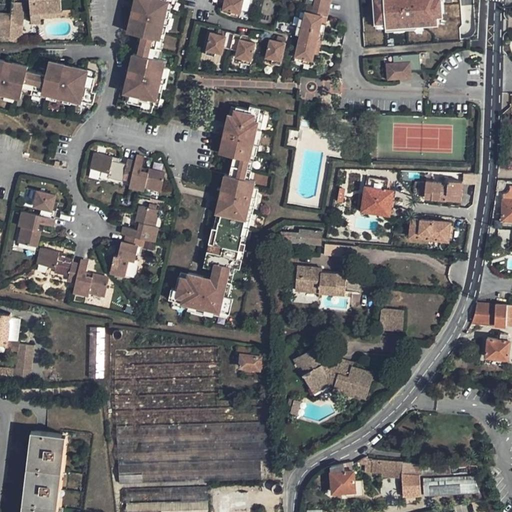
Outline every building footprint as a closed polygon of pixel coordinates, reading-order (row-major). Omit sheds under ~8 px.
[(29,0),(31,23),(41,22),(41,19),(41,11),(62,10),(61,0),(29,0)] [(131,92),(129,100),(143,103),(142,107),(153,109),(154,105),(156,97),(157,97),(158,89),(162,89),(164,82),(160,81),(162,73),(166,74),(169,66),(164,65),(165,60),(159,58),(154,57),(157,46),(159,35),(160,35),(161,32),(165,33),(168,23),(163,22),(165,16),(169,17),(171,9),(166,8),(167,0),(135,0),(129,28),(143,32),(138,53),(135,52),(125,90),(131,92)] [(230,8),(229,14),(238,16),(241,0),(222,0),(221,7),(230,8)] [(312,0),(310,11),(304,9),(303,16),(299,33),(294,54),(312,58),(313,51),(316,36),(320,20),(321,13),(326,14),(329,0),(312,0)] [(418,28),(435,27),(433,0),(373,0),(374,9),(372,8),(372,17),(374,16),(375,25),(384,24),(384,33),(393,33),(397,29),(400,29),(404,32),(414,32),(418,28)] [(439,0),(433,0),(435,22),(440,22),(442,16),(442,9),(441,3),(439,0)] [(11,37),(11,43),(22,43),(24,9),(13,9),(13,13),(11,37)] [(41,11),(41,19),(63,18),(63,19),(72,18),(72,15),(62,10),(41,11)] [(0,36),(11,37),(13,13),(0,12),(0,36)] [(298,15),(294,32),(299,33),(303,16),(298,15)] [(320,20),(316,36),(321,37),(325,21),(320,20)] [(210,30),(205,53),(213,55),(214,50),(221,51),(222,47),(236,50),(235,54),(241,56),(240,61),(249,63),(254,40),(248,39),(239,37),(240,32),(225,29),(224,34),(216,32),(210,30)] [(159,35),(157,46),(162,47),(165,33),(161,32),(160,35),(159,35)] [(270,37),(266,54),(271,55),(280,58),(284,40),(275,38),(270,37)] [(154,57),(159,58),(162,47),(157,46),(154,57)] [(388,64),(389,78),(400,77),(400,70),(411,70),(422,69),(421,54),(395,55),(395,63),(388,64)] [(0,92),(6,93),(5,97),(15,100),(15,96),(20,97),(21,91),(23,84),(33,87),(44,89),(44,91),(48,92),(47,97),(57,99),(58,94),(64,96),(64,100),(73,102),(74,98),(81,100),(81,98),(89,100),(94,101),(96,91),(92,90),(95,77),(87,75),(88,69),(73,65),(71,73),(64,71),(66,63),(51,60),(48,73),(37,71),(26,69),(27,65),(13,62),(11,70),(4,68),(5,60),(0,58),(0,92)] [(11,70),(13,62),(5,60),(4,68),(11,70)] [(71,73),(73,65),(66,63),(64,71),(71,73)] [(23,84),(21,91),(32,93),(33,87),(23,84)] [(33,87),(32,93),(47,97),(48,92),(44,91),(44,89),(33,87)] [(156,97),(154,105),(158,106),(162,89),(158,89),(157,97),(156,97)] [(170,286),(167,298),(172,299),(188,302),(187,307),(187,309),(194,311),(196,306),(204,307),(203,312),(212,315),(212,313),(213,308),(228,312),(232,297),(227,296),(222,295),(227,271),(233,272),(234,266),(239,267),(241,257),(237,257),(238,249),(243,250),(245,242),(240,241),(248,211),(252,212),(258,186),(253,185),(255,179),(248,178),(243,177),(249,152),(254,153),(255,154),(257,143),(252,142),(254,134),(259,136),(261,128),(260,127),(255,127),(259,111),(260,107),(249,104),(248,108),(235,105),(235,106),(233,114),(229,112),(227,112),(224,128),(233,130),(231,137),(222,135),(218,151),(232,154),(228,173),(224,172),(221,187),(229,189),(227,197),(219,195),(215,210),(216,210),(213,226),(212,226),(208,242),(215,243),(223,245),(221,253),(213,251),(206,250),(203,265),(213,267),(210,277),(208,286),(201,284),(203,275),(187,272),(187,273),(186,278),(179,276),(177,276),(174,287),(170,286)] [(255,127),(260,127),(264,112),(259,111),(255,127)] [(291,123),(287,145),(298,146),(299,139),(292,138),(295,123),(291,123)] [(233,130),(224,128),(222,135),(231,137),(233,130)] [(96,152),(92,169),(110,173),(109,177),(124,180),(125,177),(132,178),(131,186),(146,189),(146,186),(154,188),(162,190),(166,171),(150,168),(149,172),(142,170),(143,167),(146,155),(138,154),(136,161),(128,159),(127,163),(121,162),(113,160),(114,156),(96,152)] [(243,177),(248,178),(254,153),(249,152),(243,177)] [(363,209),(390,213),(393,189),(388,188),(389,179),(370,177),(369,185),(366,185),(363,209)] [(424,199),(446,201),(447,195),(461,197),(462,182),(448,181),(448,187),(441,187),(441,183),(425,181),(425,183),(419,183),(418,195),(424,196),(424,199)] [(229,189),(221,187),(219,195),(227,197),(229,189)] [(511,188),(505,188),(503,221),(511,221),(511,188)] [(21,243),(39,247),(43,230),(41,229),(42,222),(46,223),(55,225),(58,209),(54,209),(56,201),(57,194),(39,190),(38,198),(36,207),(43,208),(41,214),(24,210),(21,226),(24,226),(21,243)] [(116,254),(112,271),(127,275),(131,258),(137,259),(139,252),(140,245),(144,245),(146,238),(156,240),(160,225),(156,225),(160,208),(141,204),(138,220),(142,221),(140,228),(136,227),(126,225),(124,233),(129,234),(128,239),(124,239),(122,247),(120,255),(116,254)] [(240,241),(245,242),(252,212),(248,211),(240,241)] [(410,237),(448,240),(450,221),(411,217),(410,237)] [(289,242),(320,244),(321,231),(301,230),(301,233),(289,232),(289,242)] [(279,244),(288,245),(289,242),(289,232),(280,231),(279,244)] [(223,245),(215,243),(213,251),(221,253),(223,245)] [(342,257),(342,245),(331,244),(331,256),(342,257)] [(342,245),(342,257),(341,259),(354,260),(356,246),(342,245)] [(43,247),(40,264),(58,268),(57,272),(71,276),(70,280),(77,281),(75,291),(90,295),(91,292),(107,296),(112,277),(96,273),(95,277),(87,276),(88,272),(91,261),(83,259),(82,263),(75,262),(75,258),(69,257),(61,255),(62,251),(54,249),(43,247)] [(302,277),(301,289),(344,293),(346,275),(322,272),(316,272),(317,266),(297,264),(296,276),(302,277)] [(227,296),(233,272),(227,271),(222,295),(227,296)] [(210,277),(203,275),(201,284),(208,286),(210,277)] [(188,302),(172,299),(171,304),(187,307),(188,302)] [(473,325),(496,326),(506,327),(511,327),(511,306),(507,306),(497,306),(479,306),(479,309),(476,318),(473,325)] [(213,308),(212,313),(227,317),(228,312),(213,308)] [(380,308),(379,329),(402,330),(404,310),(380,308)] [(0,350),(5,352),(7,342),(11,315),(0,313),(0,350)] [(91,328),(92,379),(107,379),(106,327),(91,328)] [(508,361),(510,341),(508,341),(509,337),(500,336),(500,340),(488,340),(486,358),(508,361)] [(5,352),(17,353),(18,345),(19,344),(7,342),(5,352)] [(17,353),(15,369),(30,371),(34,347),(18,345),(17,353)] [(221,399),(219,347),(115,350),(116,402),(221,399)] [(239,369),(259,370),(266,370),(268,350),(260,349),(236,347),(236,354),(240,354),(239,369)] [(333,391),(367,400),(374,374),(351,368),(352,365),(337,362),(335,367),(335,370),(329,369),(326,365),(317,347),(299,357),(302,363),(301,364),(306,373),(302,375),(311,390),(326,382),(328,387),(329,389),(331,390),(333,391)] [(302,363),(299,357),(294,359),(297,366),(301,364),(302,363)] [(14,369),(0,367),(0,377),(13,378),(14,369)] [(326,382),(311,390),(313,395),(328,387),(326,382)] [(120,483),(261,479),(261,460),(269,460),(265,400),(221,402),(115,405),(120,483)] [(291,407),(289,415),(295,417),(299,403),(293,401),(291,407)] [(55,511),(64,435),(32,431),(24,511),(55,511)] [(410,451),(408,461),(419,463),(420,453),(410,451)] [(401,473),(402,461),(372,460),(367,460),(367,464),(372,464),(371,472),(401,473)] [(421,496),(420,463),(419,463),(408,461),(402,460),(402,461),(401,473),(402,495),(421,496)] [(351,463),(344,464),(344,470),(353,470),(353,462),(351,463)] [(356,496),(353,470),(344,470),(344,464),(331,466),(331,472),(333,495),(347,494),(347,497),(356,496)] [(476,475),(425,477),(426,495),(481,493),(476,475)] [(218,484),(218,495),(229,494),(230,492),(239,492),(239,483),(218,484)] [(261,492),(272,492),(272,484),(261,485),(261,492)] [(207,511),(207,487),(120,492),(121,511),(207,511)] [(239,492),(230,492),(229,494),(218,495),(218,511),(252,511),(247,511),(247,491),(239,492)]
